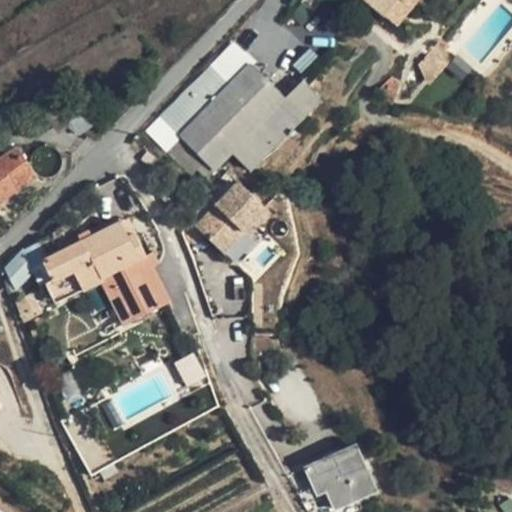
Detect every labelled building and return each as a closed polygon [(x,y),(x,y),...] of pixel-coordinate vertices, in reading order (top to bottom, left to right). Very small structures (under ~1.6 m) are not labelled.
[(397,0),(366,0),(385,15),(397,0)] [(404,0),(397,0),(385,15),(397,25),(412,6),(404,0)] [(450,45),(442,38),(417,66),(428,84),(450,60),(443,52),(450,45)] [(231,45),(162,117),(180,135),(250,64),(231,45)] [(250,64),(180,135),(215,170),(233,152),(251,170),(321,100),(304,80),(285,99),(250,64)] [(180,135),(166,149),(192,175),(198,170),(207,179),(215,170),(180,135)] [(19,147),(0,158),(0,160),(3,165),(22,153),(19,147)] [(0,201),(37,174),(22,153),(3,165),(0,160),(0,201)] [(168,183),(165,184),(163,186),(161,189),(161,195),(163,200),(165,203),(167,204),(173,206),(179,204),(181,202),(183,200),(184,194),(184,191),(181,186),(176,183),(173,182),(168,183)] [(238,182),(196,226),(225,253),(250,227),(253,224),(256,227),(270,212),(238,182)] [(128,218),(122,221),(129,236),(135,233),(128,218)] [(122,221),(80,242),(80,239),(80,236),(77,229),(71,225),(64,224),(58,227),(53,232),(39,240),(48,258),(43,261),(53,281),(73,271),(83,290),(102,280),(126,323),(171,300),(152,264),(146,254),(135,233),(129,236),(122,221)] [(250,227),(225,253),(232,260),(257,234),(250,227)] [(152,251),(146,254),(152,264),(157,261),(152,251)] [(53,281),(45,285),(56,305),(83,290),(73,271),(53,281)] [(42,313),(31,293),(17,301),(25,322),(42,313)] [(356,444),(305,467),(314,486),(323,481),(327,490),(335,509),(377,490),(356,444)] [(323,481),(314,486),(319,494),(327,490),(323,481)]
